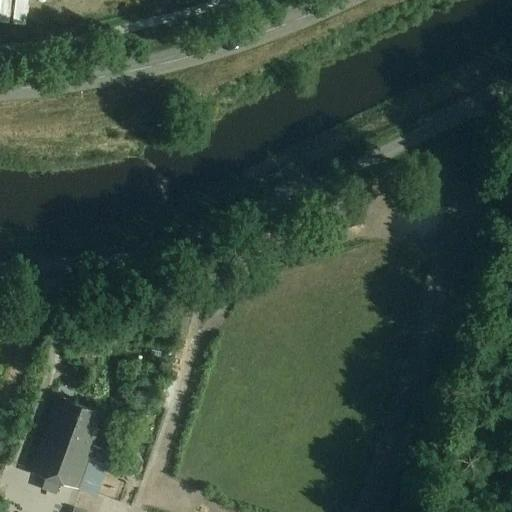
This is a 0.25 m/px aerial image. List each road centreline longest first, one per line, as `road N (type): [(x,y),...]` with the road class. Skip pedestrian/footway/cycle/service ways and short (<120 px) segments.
road 1 (unclassified): [(0,269),(107,268),(197,242),(511,88)]
road 2 (track): [(397,511),(511,167)]
road 3 (tertiary): [(0,93),(152,67),(341,0)]
road 4 (track): [(52,272),(55,347),(17,462)]
